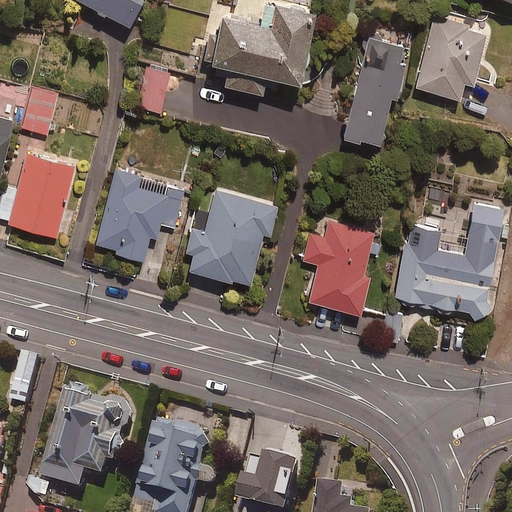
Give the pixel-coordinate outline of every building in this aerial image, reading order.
[(143,0),(81,0),(132,24),(143,0)] [(226,15),(215,61),(219,63),(217,73),(226,75),(223,84),(264,94),(267,84),(276,86),(278,79),(303,85),(320,14),(269,2),(264,24),(226,15)] [(476,85),(488,33),(471,29),(472,25),(435,16),(417,87),(462,98),(466,83),(476,85)] [(394,97),(399,98),(407,66),(404,65),(408,48),(371,39),(346,135),(382,144),(394,97)] [(170,73),(150,67),(139,106),(159,111),(170,73)] [(58,92),(31,86),(22,127),(48,133),(58,92)] [(0,177),(14,120),(0,116),(0,177)] [(6,185),(0,207),(0,218),(9,220),(8,224),(58,236),(76,166),(27,154),(18,188),(6,185)] [(118,170),(97,244),(117,250),(117,252),(145,260),(152,236),(158,238),(162,224),(175,227),(185,189),(118,170)] [(278,205),(216,190),(210,214),(197,210),(187,251),(196,253),(191,270),(251,285),(264,232),(271,233),(278,205)] [(488,301),(505,206),(475,200),(466,254),(438,249),(441,231),(409,225),(396,297),(468,310),(477,322),(494,309),(488,301)] [(375,231),(328,220),(324,237),(310,234),(304,261),(319,265),(311,302),(364,314),(372,276),(365,274),(375,231)] [(41,357),(24,353),(12,401),(29,405),(41,357)] [(122,437),(124,430),(132,426),(135,419),(135,412),(131,406),(122,402),(117,403),(111,407),(95,403),(97,394),(70,387),(45,480),(85,491),(89,473),(108,478),(111,467),(121,463),(127,455),(127,445),(122,437)] [(0,468),(3,470),(10,442),(7,441),(10,430),(1,427),(5,413),(0,412),(0,468)] [(209,453),(214,451),(204,428),(199,430),(159,420),(136,511),(194,511),(201,486),(216,489),(219,475),(205,471),(209,453)] [(292,511),(304,465),(270,457),(264,484),(249,480),(243,504),(266,509),(265,511),(292,511)] [(358,511),(361,493),(326,487),(322,511),(358,511)]
